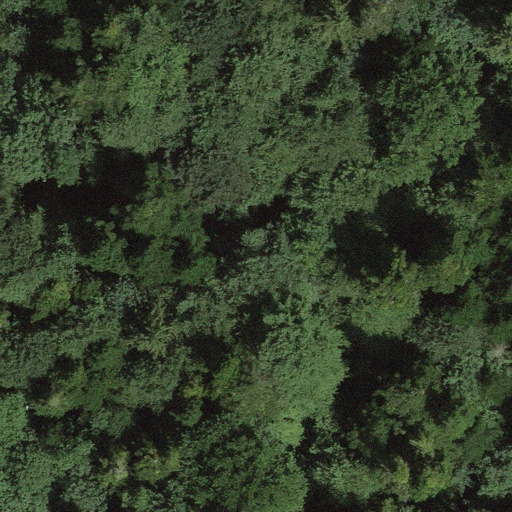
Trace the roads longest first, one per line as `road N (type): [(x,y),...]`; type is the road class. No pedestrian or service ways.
road 1 (track): [(0,72),(125,148),(201,160),(322,126),(511,28)]
road 2 (track): [(511,508),(375,477),(222,467)]
